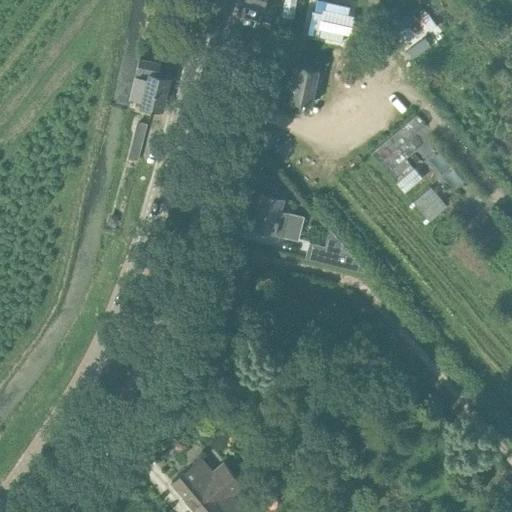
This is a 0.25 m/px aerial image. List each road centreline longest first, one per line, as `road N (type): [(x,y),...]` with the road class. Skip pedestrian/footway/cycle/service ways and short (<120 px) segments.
road 1 (secondary): [(0,509),(55,434),(116,317),(163,178),(206,0)]
road 2 (residential): [(51,511),(107,437),(189,245),(223,104),(225,0)]
road 3 (track): [(511,462),(359,283),(189,245)]
